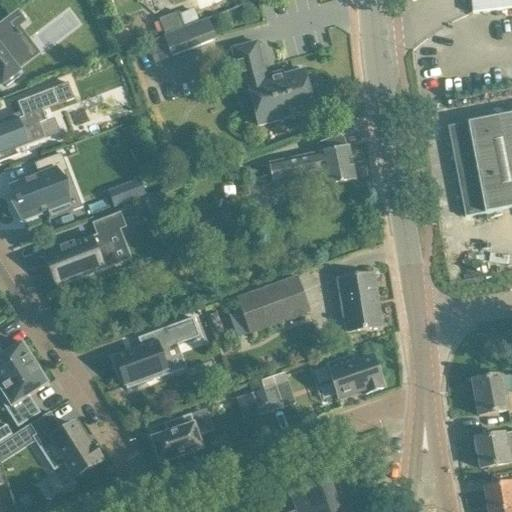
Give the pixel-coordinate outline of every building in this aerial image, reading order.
[(222,0),(177,0),(188,27),(208,19),(227,12),(222,0)] [(511,0),(471,0),(473,14),(511,10),(511,0)] [(0,82),(2,85),(3,84),(6,88),(19,78),(16,74),(18,73),(10,63),(22,54),(7,35),(24,22),(16,11),(0,23),(0,82)] [(164,36),(182,29),(177,15),(159,22),(164,36)] [(182,29),(164,36),(163,37),(169,53),(214,36),(208,19),(188,27),(182,29)] [(267,81),(257,43),(231,50),(242,89),(248,87),(258,127),(314,112),(303,71),(267,81)] [(0,126),(0,162),(18,156),(16,151),(15,150),(45,139),(40,125),(47,122),(43,112),(74,100),(67,83),(16,103),(20,113),(22,118),(0,126)] [(511,145),(508,126),(487,130),(491,150),(495,171),(495,173),(511,169),(511,145)] [(487,130),(450,137),(454,157),(491,150),(487,130)] [(351,163),(348,148),(346,149),(344,140),(339,136),(317,145),(319,154),(286,161),(290,182),(296,181),(304,179),(324,174),(322,169),(351,163)] [(491,150),(454,157),(458,177),(495,171),(491,150)] [(38,178),(10,189),(22,222),(47,213),(49,219),(48,220),(48,221),(72,212),(72,211),(70,212),(60,187),(68,184),(64,174),(68,172),(61,154),(34,165),(38,178)] [(290,182),(286,161),(268,165),(272,186),(290,182)] [(355,181),(351,163),(322,169),(324,174),(304,179),(296,181),(299,193),(355,181)] [(511,169),(495,173),(498,191),(502,211),(511,209),(511,169)] [(495,171),(458,177),(461,198),(498,191),(495,173),(495,171)] [(249,197),(239,199),(245,216),(269,211),(262,180),(246,183),(249,197)] [(498,191),(461,198),(465,218),(502,211),(498,191)] [(250,233),(242,212),(192,231),(200,253),(250,233)] [(59,250),(45,256),(45,258),(51,273),(56,286),(58,285),(113,264),(103,237),(120,231),(126,229),(120,213),(92,224),(96,236),(74,245),(73,244),(59,249),(59,250)] [(346,335),(382,329),(373,274),(337,280),(346,335)] [(250,335),(308,314),(296,279),(238,300),(250,335)] [(141,348),(113,358),(124,389),(125,388),(126,391),(139,386),(138,386),(153,380),(152,377),(167,372),(160,352),(176,346),(190,341),(191,341),(199,338),(192,319),(137,339),(141,348)] [(0,386),(35,364),(21,343),(3,355),(0,351),(0,386)] [(353,355),(326,365),(338,400),(364,392),(365,395),(383,389),(381,385),(382,385),(372,359),(356,364),(353,355)] [(40,414),(29,397),(48,385),(35,364),(0,386),(0,401),(17,429),(40,414)] [(472,382),(478,417),(509,411),(505,394),(511,392),(511,376),(502,378),(502,376),(472,382)] [(275,386),(263,390),(271,413),(283,409),(275,386)] [(263,390),(251,395),(259,417),(271,413),(263,390)] [(36,437),(56,424),(50,413),(29,426),(36,437)] [(166,434),(150,440),(159,466),(174,461),(188,457),(188,456),(203,451),(191,415),(163,425),(166,434)] [(7,425),(0,428),(0,443),(13,435),(7,425)] [(98,464),(101,462),(91,446),(88,448),(74,425),(38,448),(53,472),(65,465),(75,479),(98,464)] [(511,433),(475,440),(480,470),(509,465),(509,464),(511,463),(511,433)] [(297,511),(310,511),(336,503),(326,474),(325,474),(325,476),(289,488),(297,511)] [(511,484),(484,490),(487,511),(497,511),(511,509),(511,484)] [(339,511),(336,503),(310,511),(339,511)]
